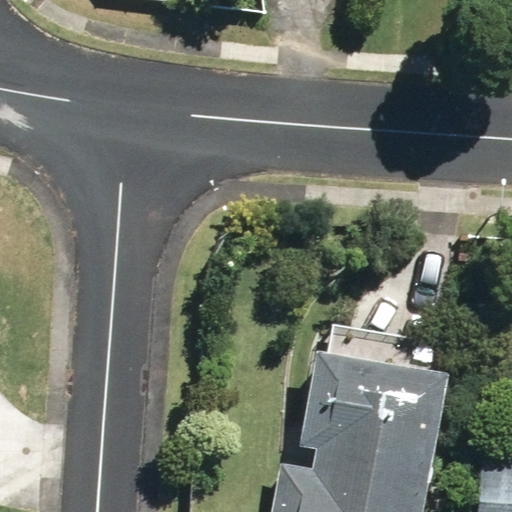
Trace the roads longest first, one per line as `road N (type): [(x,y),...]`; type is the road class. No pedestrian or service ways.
road 1 (residential): [(126,108),(103,511)]
road 2 (residential): [(511,135),(126,108)]
road 3 (residential): [(126,108),(0,81)]
